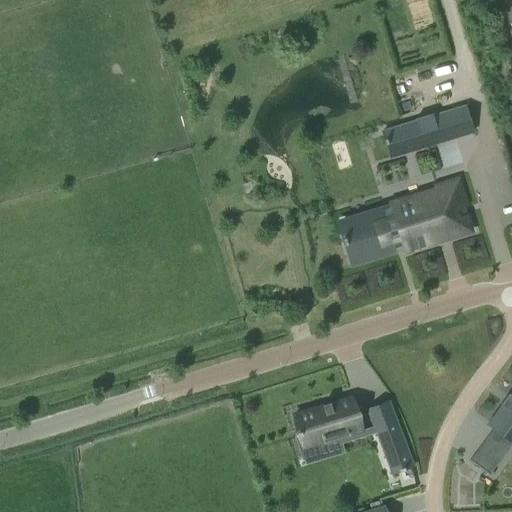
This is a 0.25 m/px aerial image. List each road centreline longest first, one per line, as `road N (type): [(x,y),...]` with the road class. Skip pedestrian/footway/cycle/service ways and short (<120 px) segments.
road 1 (unclassified): [(0,440),(509,285)]
road 2 (residential): [(511,339),(441,442),(432,474),(436,511)]
